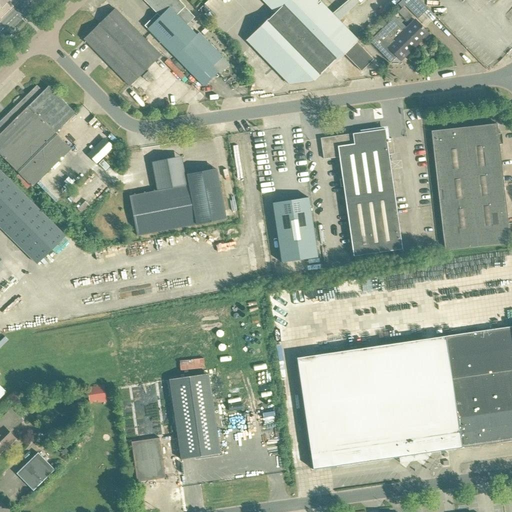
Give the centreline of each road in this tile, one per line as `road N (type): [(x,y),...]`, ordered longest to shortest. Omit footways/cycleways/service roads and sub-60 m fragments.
road 1 (unclassified): [(509,77),(143,128),(123,121),(40,38)]
road 2 (unknown): [(307,502),(294,404),(297,329),(312,318),(464,277),(511,274)]
road 3 (unclassified): [(511,473),(242,511)]
